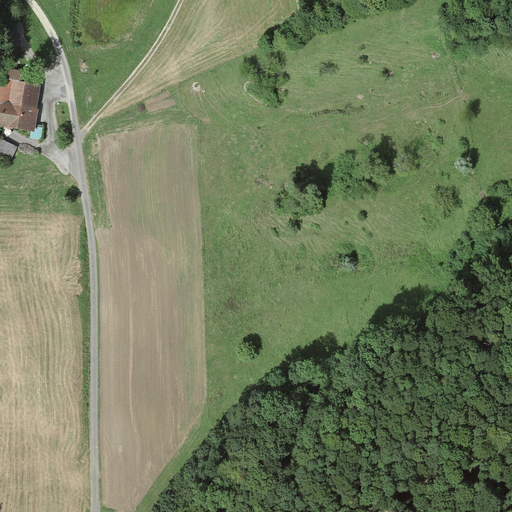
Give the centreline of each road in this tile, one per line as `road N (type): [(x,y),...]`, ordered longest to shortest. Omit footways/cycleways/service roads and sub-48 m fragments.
road 1 (residential): [(91,511),(92,241),(68,97)]
road 2 (track): [(74,137),(153,48),(179,0)]
road 3 (track): [(459,511),(474,447),(511,394)]
